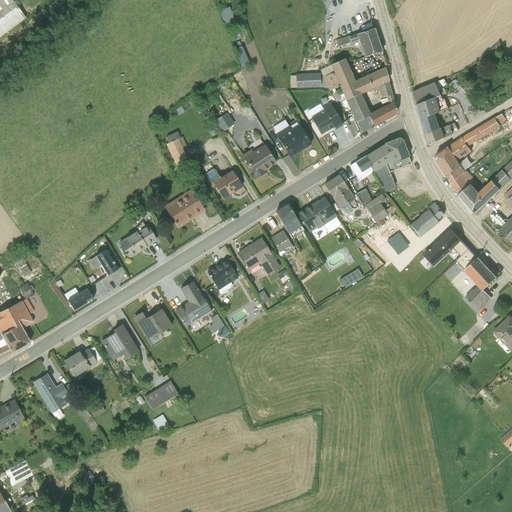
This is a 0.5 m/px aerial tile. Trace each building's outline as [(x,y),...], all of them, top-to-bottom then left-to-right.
[(11,0),(0,0),(0,36),(25,18),(11,0)] [(228,7),(218,11),(226,31),(236,27),(228,7)] [(336,44),(333,45),(334,47),(337,46),(337,47),(350,43),(358,41),(363,58),(381,52),(373,29),(348,37),(348,36),(335,40),(336,44)] [(241,47),(233,50),(240,68),(248,64),(241,47)] [(376,86),(387,81),(384,69),(354,82),(344,59),(319,71),(328,91),(339,87),(341,92),(345,100),(359,94),(376,86)] [(298,76),(294,76),(294,87),(319,87),(318,73),(298,74),(298,76)] [(387,81),(376,86),(380,98),(385,97),(385,99),(386,103),(387,105),(369,114),(372,126),(396,113),(387,81)] [(420,119),(434,114),(448,109),(444,99),(443,99),(441,95),(446,94),(444,89),(439,90),(435,83),(412,92),(420,119)] [(332,100),(328,91),(321,96),(326,104),(332,100)] [(339,99),(337,93),(336,92),(331,94),(334,100),(339,99)] [(345,100),(341,92),(337,93),(339,99),(341,104),(346,102),(345,100)] [(359,94),(345,100),(346,102),(355,122),(359,131),(360,133),(372,126),(369,114),(359,94)] [(209,103),(202,106),(205,112),(212,108),(209,103)] [(322,110),(310,118),(320,134),(333,126),(334,129),(342,125),(329,103),(321,108),(322,110)] [(226,113),(214,121),(221,132),(233,124),(226,113)] [(434,114),(420,119),(425,135),(439,130),(434,114)] [(451,184),(466,173),(458,161),(471,152),(468,146),(500,127),(499,125),(506,120),(502,114),(435,156),(435,159),(451,184)] [(300,147),(301,149),(309,144),(297,124),(290,129),(288,126),(287,126),(284,120),(272,128),(275,134),(288,155),(300,147)] [(359,131),(355,122),(348,125),(352,137),(359,131)] [(439,130),(425,135),(428,145),(453,134),(451,128),(451,126),(439,130)] [(176,132),(164,137),(167,143),(165,144),(173,164),(186,158),(181,147),(185,146),(181,137),(179,138),(176,132)] [(366,163),(372,172),(384,164),(388,173),(410,164),(401,141),(398,139),(384,144),(365,156),(368,161),(366,163)] [(250,150),(241,155),(255,178),(263,173),(261,170),(274,163),(263,145),(251,152),(250,150)] [(368,161),(365,156),(349,166),(358,181),(372,172),(366,163),(368,161)] [(511,160),(503,170),(511,180),(511,179),(511,160)] [(231,190),(232,192),(240,187),(230,170),(219,178),(214,170),(212,169),(205,173),(204,175),(209,183),(211,181),(220,196),(231,190)] [(475,181),(458,195),(474,212),(474,213),(475,213),(476,213),(483,206),(511,180),(503,170),(483,189),(475,181)] [(466,173),(451,184),(458,195),(475,181),(467,171),(466,173)] [(338,176),(324,185),(339,208),(340,208),(343,212),(346,213),(351,209),(347,203),(353,199),(338,176)] [(511,201),(511,218),(499,231),(511,243),(511,187),(505,194),(511,201)] [(365,189),(355,194),(361,205),(370,200),(365,189)] [(189,190),(164,205),(177,226),(185,222),(184,220),(201,209),(189,190)] [(231,190),(220,196),(222,198),(232,192),(231,190)] [(381,194),(363,205),(375,223),(395,210),(392,206),(384,211),(380,204),(385,200),(381,194)] [(317,201),(297,214),(309,232),(315,228),(316,229),(322,225),(326,232),(329,232),(338,226),(339,223),(323,198),(318,202),(317,201)] [(429,210),(409,225),(419,238),(439,222),(437,220),(444,214),(435,203),(428,209),(429,210)] [(142,215),(149,212),(145,205),(138,208),(142,215)] [(287,205),(274,213),(290,238),(303,231),(287,205)] [(136,230),(117,242),(121,248),(120,249),(124,255),(125,254),(127,258),(145,247),(144,246),(155,240),(146,226),(144,227),(141,222),(134,227),(136,230)] [(451,229),(424,255),(434,266),(461,240),(451,229)] [(282,231),(270,238),(282,259),(295,252),(293,249),(291,246),(282,231)] [(249,269),(257,265),(258,264),(266,275),(278,268),(260,239),(237,253),(248,270),(249,269)] [(471,264),(478,258),(469,247),(467,249),(464,255),(471,264)] [(104,249),(94,256),(106,276),(116,269),(104,249)] [(15,254),(11,256),(23,278),(30,274),(20,255),(17,257),(15,254)] [(225,260),(236,277),(241,274),(230,257),(225,260)] [(478,258),(471,264),(464,270),(478,286),(474,290),(473,289),(465,297),(480,311),(492,298),(484,290),(496,278),(478,258)] [(236,277),(225,260),(206,272),(219,294),(222,294),(226,291),(226,289),(230,287),(231,285),(229,283),(237,278),(236,277)] [(257,265),(249,269),(251,273),(259,269),(257,265)] [(284,269),(275,275),(281,284),(283,283),(290,294),(297,289),(290,278),(289,278),(284,269)] [(357,269),(339,280),(344,287),(361,276),(357,269)] [(188,302),(175,310),(185,326),(209,311),(191,282),(180,289),(188,302)] [(0,338),(2,338),(6,345),(0,348),(0,357),(29,342),(21,329),(32,322),(28,314),(33,312),(26,298),(27,298),(28,301),(32,299),(31,296),(32,295),(26,283),(18,287),(24,297),(0,310),(0,338)] [(86,288),(66,300),(73,311),(92,299),(86,288)] [(262,291),(256,294),(261,303),(267,300),(262,291)] [(251,304),(249,314),(255,315),(257,306),(251,304)] [(141,312),(133,317),(151,346),(162,339),(158,333),(170,326),(160,309),(148,316),(149,318),(146,320),(141,312)] [(212,324),(206,327),(211,334),(223,326),(216,314),(209,319),(212,324)] [(511,317),(510,316),(493,332),(506,345),(503,348),(508,354),(511,350),(511,317)] [(114,333),(100,341),(112,360),(121,354),(124,359),(137,350),(121,325),(112,330),(114,333)] [(224,326),(216,331),(220,337),(227,332),(224,326)] [(87,349),(95,362),(100,358),(92,346),(87,349)] [(95,362),(87,349),(80,354),(78,351),(63,361),(73,377),(95,363),(95,362)] [(46,373),(31,382),(51,414),(58,410),(57,408),(71,400),(70,399),(76,396),(70,385),(64,388),(60,383),(54,387),(46,373)] [(169,381),(143,396),(151,409),(176,394),(169,381)] [(20,412),(17,407),(13,400),(0,407),(0,428),(16,420),(18,423),(24,419),(20,412)] [(79,401),(73,405),(82,420),(88,416),(79,401)] [(99,403),(88,410),(93,417),(103,410),(99,403)] [(152,421),(148,423),(154,434),(158,431),(159,432),(168,426),(161,414),(151,420),(152,421)] [(511,428),(500,439),(507,447),(511,442),(511,428)] [(44,449),(0,473),(0,481),(7,479),(11,486),(52,463),(44,449)] [(0,511),(7,511),(9,511),(0,495),(0,511)]
